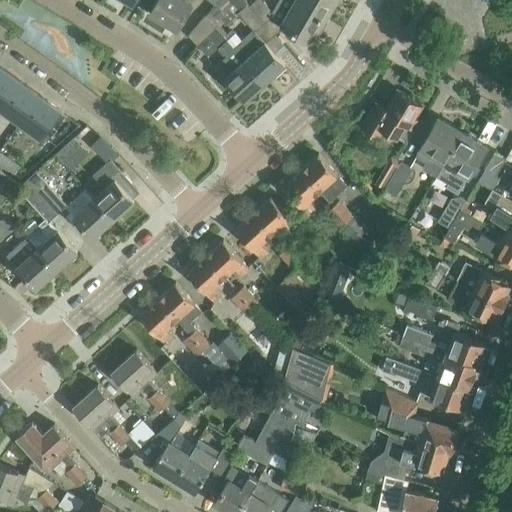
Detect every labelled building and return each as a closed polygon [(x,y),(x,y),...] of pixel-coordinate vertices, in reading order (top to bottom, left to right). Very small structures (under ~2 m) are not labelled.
[(157,0),(150,12),(177,29),(194,0),(157,0)] [(245,0),(247,3),(265,22),(275,13),(262,0),(245,0)] [(325,17),(296,0),(283,24),(312,41),(325,17)] [(295,0),(296,0),(325,17),(335,0),(295,0)] [(265,22),(247,3),(239,10),(256,28),(235,47),(265,81),(285,63),(261,36),(270,28),(265,22)] [(265,81),(235,47),(208,17),(195,28),(189,35),(197,44),(208,34),(226,55),(215,65),(246,99),(265,81)] [(20,80),(0,65),(0,104),(1,106),(20,80)] [(40,95),(20,80),(1,106),(22,120),(40,95)] [(424,104),(397,88),(386,107),(376,101),(360,127),(381,139),(386,130),(407,142),(421,119),(416,116),(424,104)] [(60,109),(40,95),(22,120),(42,135),(60,109)] [(438,117),(428,134),(416,156),(426,162),(423,167),(436,175),(462,131),(438,117)] [(462,131),(436,175),(448,183),(447,186),(459,193),(487,146),(462,131)] [(83,145),(74,136),(55,153),(64,162),(83,145)] [(25,168),(0,150),(0,161),(20,176),(25,168)] [(507,157),(495,151),(478,180),(489,187),(491,184),(507,157)] [(348,185),(319,153),(301,169),(319,190),(330,201),(348,185)] [(412,168),(400,161),(385,189),(396,195),(412,168)] [(133,184),(113,162),(97,176),(106,187),(95,197),(114,218),(135,200),(126,190),(133,184)] [(0,169),(0,201),(20,184),(0,169)] [(319,190),(301,169),(283,185),(309,214),(316,208),(308,199),(319,190)] [(67,204),(36,170),(28,177),(59,213),(66,206),(65,206),(67,204)] [(59,213),(28,177),(20,185),(19,185),(21,187),(19,188),(49,221),(50,220),(59,213)] [(85,188),(67,204),(65,206),(66,206),(93,237),(114,218),(95,197),(94,197),(85,188)] [(511,199),(492,189),(484,203),(495,209),(491,216),(508,226),(504,233),(511,237),(511,199)] [(297,225),(271,196),(253,212),(272,233),(282,224),(290,232),(297,225)] [(467,199),(461,196),(452,197),(439,219),(451,226),(461,209),(467,199)] [(354,215),(340,199),(333,205),(327,211),(334,219),(347,208),(354,215),(349,220),(354,215)] [(347,208),(334,219),(340,227),(354,215),(347,208)] [(478,232),(484,222),(461,209),(451,226),(445,236),(451,240),(464,223),(478,232)] [(272,233),(253,212),(236,228),(262,257),(269,251),(261,242),(272,233)] [(356,214),(348,221),(361,237),(370,230),(356,214)] [(78,250),(50,220),(49,221),(45,225),(40,221),(26,234),(38,247),(57,269),(78,250)] [(361,237),(348,221),(338,229),(351,245),(361,237)] [(476,241),(491,250),(508,260),(509,258),(511,259),(511,237),(504,233),(499,242),(481,232),(476,241)] [(250,268),(224,239),(206,255),(224,275),(234,267),(242,275),(250,268)] [(307,257),(293,241),(286,248),(300,263),(307,257)] [(57,269),(38,247),(17,266),(37,287),(57,269)] [(300,263),(286,248),(279,253),(293,269),(300,263)] [(224,275),(206,255),(188,271),(214,300),(221,293),(214,285),(224,275)] [(462,269),(457,279),(504,302),(511,287),(511,284),(498,278),(499,276),(465,260),(461,269),(462,269)] [(438,263),(435,268),(444,274),(447,268),(438,263)] [(435,268),(427,281),(436,287),(444,274),(435,268)] [(278,284),(294,304),(312,290),(296,270),(278,284)] [(504,302),(457,279),(453,288),(452,288),(447,298),(480,314),(481,312),(494,319),(496,318),(504,302)] [(202,311),(176,282),(158,298),(190,334),(184,339),(191,347),(204,335),(191,321),(202,311)] [(258,300),(244,285),(238,290),(252,306),(258,300)] [(252,306),(238,290),(231,296),(245,312),(252,306)] [(409,294),(404,307),(432,317),(437,305),(428,301),(418,298),(409,294)] [(190,334),(158,298),(140,314),(166,343),(173,336),(166,328),(173,322),(186,336),(190,334)] [(317,322),(305,317),(302,323),(299,330),(300,330),(294,343),(293,345),(302,348),(307,334),(324,340),(330,328),(317,322)] [(459,324),(445,318),(442,317),(441,319),(441,320),(435,335),(430,333),(427,342),(426,344),(478,364),(487,342),(457,330),(459,324)] [(214,341),(211,343),(205,349),(224,371),(248,349),(232,331),(217,344),(214,341)] [(440,370),(438,374),(438,375),(470,386),(476,370),(478,364),(426,344),(404,334),(403,334),(399,345),(427,356),(424,365),(440,370)] [(204,335),(191,347),(198,355),(194,358),(205,370),(192,382),(202,392),(214,381),(224,372),(204,349),(211,343),(204,335)] [(302,348),(293,345),(292,349),(292,351),(285,370),(287,371),(284,378),(308,390),(317,355),(301,351),(302,348)] [(274,367),(285,370),(292,351),(280,347),(274,367)] [(137,349),(124,360),(165,406),(175,417),(179,413),(180,413),(158,388),(159,387),(151,378),(158,372),(137,349)] [(165,406),(124,360),(111,371),(133,395),(140,389),(147,397),(149,396),(161,410),(165,406)] [(470,386),(438,375),(438,374),(404,362),(400,373),(423,381),(419,391),(463,407),(470,386)] [(98,383),(86,395),(137,452),(144,445),(156,434),(143,420),(128,433),(120,423),(121,422),(113,413),(119,407),(98,383)] [(452,448),(457,428),(431,421),(432,419),(414,414),(417,401),(394,390),(385,386),(377,417),(386,420),(405,425),(402,434),(420,439),(452,448)] [(137,452),(86,395),(73,406),(94,430),(94,429),(101,436),(108,430),(110,432),(110,431),(122,444),(125,441),(136,453),(137,452)] [(295,422),(275,412),(271,420),(267,418),(255,440),(262,444),(275,451),(288,457),(292,438),(295,425),(295,422)] [(156,434),(144,445),(159,456),(153,465),(159,468),(158,473),(168,478),(171,476),(175,478),(196,442),(176,430),(187,418),(179,413),(175,417),(173,418),(156,434)] [(32,421),(17,435),(44,465),(45,463),(51,469),(63,458),(71,467),(67,470),(78,483),(84,478),(43,433),(32,421)] [(55,423),(43,433),(84,478),(87,475),(76,463),(77,461),(69,452),(75,446),(55,423)] [(295,425),(292,438),(310,444),(314,432),(295,425)] [(214,446),(199,437),(196,442),(175,478),(178,480),(177,484),(187,490),(190,487),(196,491),(223,447),(217,443),(214,446)] [(452,448),(420,439),(417,450),(388,442),(382,463),(375,461),(382,465),(380,473),(405,478),(409,462),(419,464),(420,462),(442,468),(443,462),(446,463),(448,461),(452,448)] [(369,467),(366,479),(384,482),(377,511),(378,511),(435,511),(439,495),(407,488),(409,480),(404,479),(405,478),(380,473),(382,465),(375,461),(371,460),(369,467)] [(26,473),(0,462),(0,481),(31,493),(34,486),(22,482),(26,473)] [(286,472),(282,488),(283,489),(302,494),(306,478),(286,472)] [(249,473),(242,486),(230,478),(215,502),(230,511),(237,511),(258,479),(249,473)] [(280,511),(290,498),(258,479),(237,511),(280,511)] [(31,493),(0,481),(0,499),(13,505),(17,496),(28,500),(31,493)] [(47,487),(37,497),(48,510),(59,500),(47,487)] [(73,511),(77,511),(84,499),(67,489),(59,504),(73,511)] [(297,494),(285,511),(309,511),(316,501),(301,495),(297,494)] [(96,511),(123,511),(104,500),(96,511)]
